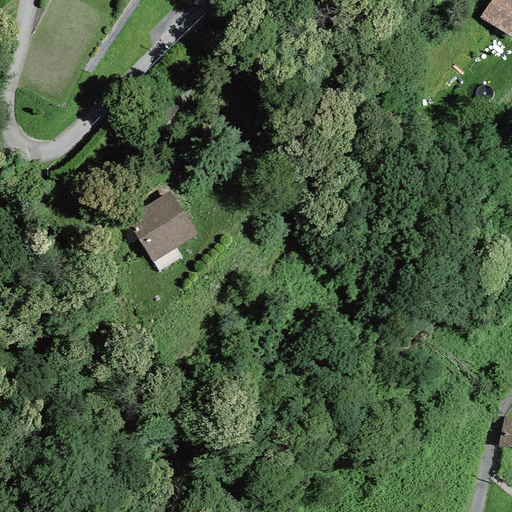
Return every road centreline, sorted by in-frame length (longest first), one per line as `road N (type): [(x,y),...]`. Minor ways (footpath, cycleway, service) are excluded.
road 1 (residential): [(29,0),(3,99),(18,155),(48,164),(207,0)]
road 2 (residential): [(511,392),(492,428),(474,511)]
